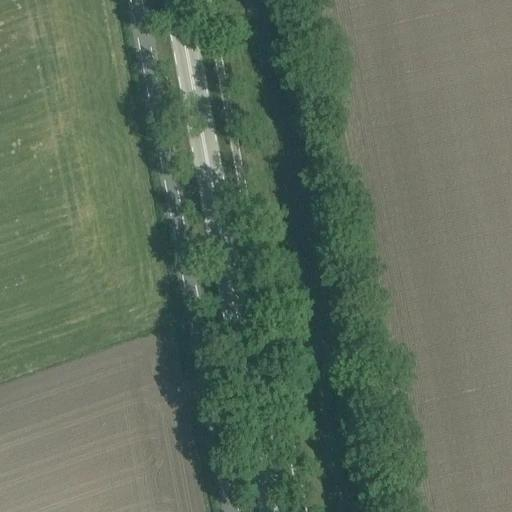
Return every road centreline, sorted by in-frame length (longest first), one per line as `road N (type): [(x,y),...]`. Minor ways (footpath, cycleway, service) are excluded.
road 1 (primary): [(273,511),(176,0)]
road 2 (unclassified): [(236,511),(140,0)]
